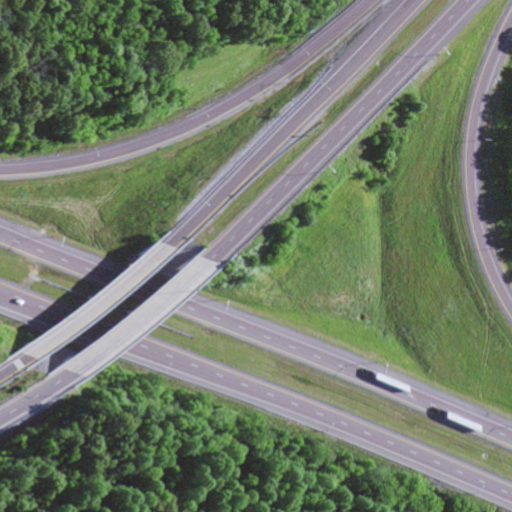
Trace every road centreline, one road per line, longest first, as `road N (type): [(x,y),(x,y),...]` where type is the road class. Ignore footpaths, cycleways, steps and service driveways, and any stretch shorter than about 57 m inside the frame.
road 1 (motorway): [(511,438),(0,229)]
road 2 (motorway): [(0,289),(511,498)]
road 3 (motorway): [(369,0),(206,122),(114,158),(0,173)]
road 4 (motorway): [(213,254),(469,0)]
road 5 (motorway): [(407,7),(165,249)]
road 6 (motorway): [(511,317),(479,250),(467,186),(474,108),(511,17)]
road 7 (motorway): [(71,373),(213,254)]
road 8 (motorway): [(165,249),(29,362)]
